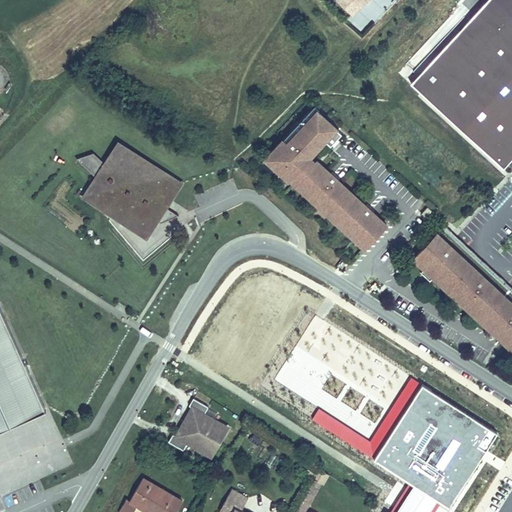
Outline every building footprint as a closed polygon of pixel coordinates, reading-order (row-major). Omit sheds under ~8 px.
[(338,0),(338,1),(354,15),(363,6),(361,4),(363,1),(365,3),(367,0),(338,0)] [(511,0),(487,0),(411,83),(503,167),(511,157),(511,0)] [(382,21),(383,8),(364,7),(363,20),(382,21)] [(288,142),(270,162),(368,249),(387,226),(316,162),(340,134),(319,116),(293,146),(288,142)] [(85,193),(126,219),(133,206),(159,221),(161,223),(179,215),(168,208),(163,205),(176,184),(147,166),(123,143),(105,163),(93,152),(76,158),(96,176),(85,193)] [(163,205),(168,208),(183,182),(123,143),(147,166),(176,184),(163,205)] [(159,221),(133,206),(126,219),(85,193),(81,197),(147,239),(159,221)] [(427,207),(420,213),(425,217),(431,211),(427,207)] [(511,300),(443,237),(419,262),(511,351),(511,300)] [(0,308),(0,428),(45,408),(0,308)] [(321,406),(315,416),(379,457),(426,383),(414,375),(373,439),(321,406)] [(505,432),(426,383),(379,457),(412,478),(444,498),(457,506),(505,432)] [(212,456),(228,427),(210,417),(208,420),(202,417),(204,414),(208,406),(193,398),(189,405),(192,407),(184,421),(176,436),(173,434),(168,441),(184,450),(188,443),(189,440),(196,443),(194,446),(212,456)] [(323,483),(329,473),(319,467),(313,477),(323,483)] [(137,505),(146,510),(148,507),(156,511),(175,511),(182,500),(143,478),(130,500),(130,501),(137,505)] [(412,478),(389,511),(435,511),(444,498),(412,478)] [(244,511),(241,510),(249,497),(232,488),(219,511),(221,511),(244,511)] [(130,500),(126,498),(118,511),(132,511),(137,505),(130,501),(130,500)]
